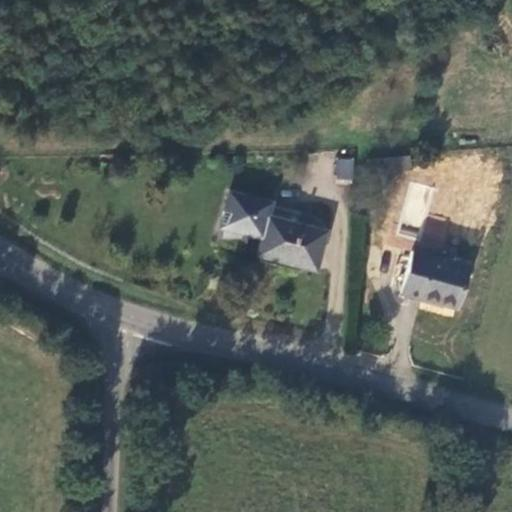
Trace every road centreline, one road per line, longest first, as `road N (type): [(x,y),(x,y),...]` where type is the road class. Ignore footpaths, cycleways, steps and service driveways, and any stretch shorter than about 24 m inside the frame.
road 1 (tertiary): [(511,420),(128,318)]
road 2 (unclassified): [(128,318),(114,392),(110,511)]
road 3 (tertiary): [(128,318),(0,255)]
